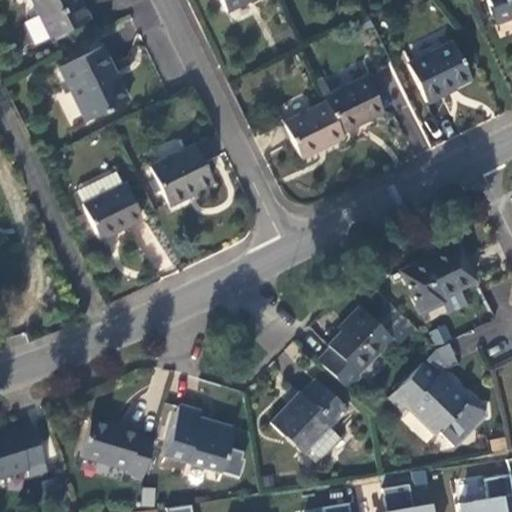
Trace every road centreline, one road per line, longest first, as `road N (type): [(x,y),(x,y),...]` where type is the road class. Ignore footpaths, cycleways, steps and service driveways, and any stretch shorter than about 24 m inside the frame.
road 1 (residential): [(281,245),(163,0)]
road 2 (residential): [(511,137),(281,245)]
road 3 (residential): [(98,324),(0,114)]
road 4 (residential): [(281,245),(98,324)]
